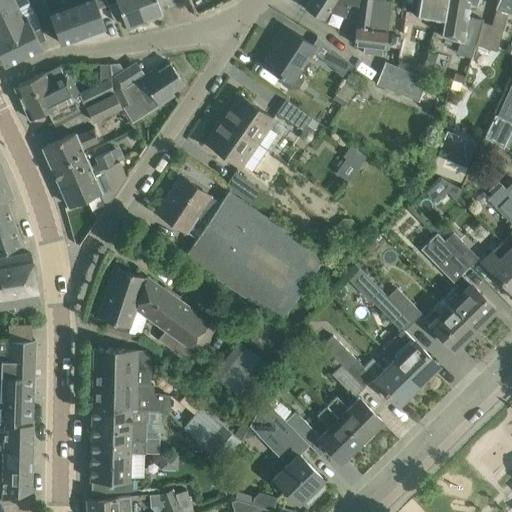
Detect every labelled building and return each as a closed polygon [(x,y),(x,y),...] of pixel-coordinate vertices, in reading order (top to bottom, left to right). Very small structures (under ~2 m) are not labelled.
[(0,0),(0,58),(3,65),(18,58),(19,59),(31,53),(30,52),(41,47),(39,43),(45,40),(40,27),(33,31),(26,16),(22,18),(13,0),(0,0)] [(77,0),(58,7),(55,0),(43,0),(59,43),(76,37),(77,41),(92,35),(91,31),(105,26),(98,8),(108,5),(105,0),(77,0)] [(115,0),(116,2),(118,8),(122,18),(125,26),(143,20),(135,0),(115,0)] [(135,0),(143,20),(161,13),(159,8),(173,1),(172,0),(135,0)] [(347,5),(355,6),(350,45),(364,46),(363,53),(381,56),(384,32),(390,1),(383,0),(309,0),(304,8),(322,19),(327,10),(342,16),(347,5)] [(417,0),(414,17),(442,22),(444,16),(449,17),(452,2),(446,1),(446,0),(417,0)] [(441,31),(440,35),(460,40),(456,53),(470,57),(474,44),(480,22),(481,20),(466,17),(468,5),(475,6),(475,0),(446,0),(446,1),(452,2),(449,17),(444,16),(442,22),(441,31)] [(511,0),(497,0),(491,21),(502,24),(506,11),(511,12),(511,0)] [(116,2),(108,5),(114,21),(122,18),(118,8),(116,2)] [(480,22),(474,44),(486,48),(495,50),(501,28),(490,25),(480,22)] [(299,67),(314,45),(283,25),(276,36),(279,38),(262,64),(280,76),(281,83),(289,88),(299,85),(303,80),(299,67)] [(342,75),(351,63),(332,49),(323,60),(342,75)] [(183,83),(169,63),(157,71),(155,67),(133,81),(131,83),(140,97),(145,105),(154,99),(158,105),(173,95),(171,91),(183,83)] [(13,87),(29,119),(73,97),(58,65),(43,73),(43,72),(13,87)] [(131,83),(133,81),(125,68),(111,76),(113,91),(121,106),(122,108),(140,97),(131,83)] [(410,71),(401,94),(418,101),(427,78),(421,76),(410,71)] [(511,79),(498,116),(511,122),(511,79)] [(113,91),(111,88),(107,80),(79,94),(84,105),(113,91)] [(113,91),(84,105),(92,121),(121,106),(113,91)] [(222,118),(256,141),(272,117),(238,94),(222,118)] [(285,99),(276,112),(309,135),(318,122),(285,99)] [(503,148),(511,128),(511,122),(502,118),(498,116),(494,114),(484,137),(503,148)] [(239,165),(240,163),(251,171),(266,149),(256,141),(222,118),(205,141),(239,165)] [(51,167),(83,153),(81,149),(97,141),(92,130),(75,137),(74,133),(42,147),(51,167)] [(430,170),(460,182),(470,157),(440,145),(430,170)] [(350,146),(342,157),(345,159),(358,167),(366,156),(350,146)] [(97,163),(89,167),(83,153),(51,167),(60,186),(114,163),(108,151),(94,157),(97,163)] [(114,163),(60,186),(69,206),(100,192),(96,184),(119,174),(114,163)] [(0,165),(0,201),(5,199),(12,197),(0,165)] [(233,171),(224,184),(264,212),(273,199),(233,171)] [(180,176),(156,212),(196,238),(184,256),(279,322),(323,256),(245,201),(228,190),(220,203),(180,176)] [(439,176),(424,191),(435,202),(447,192),(454,200),(460,188),(439,176)] [(501,185),(487,199),(511,224),(509,226),(511,229),(511,231),(511,232),(502,242),(511,252),(511,195),(508,191),(501,185)] [(0,233),(16,228),(5,199),(0,201),(0,233)] [(433,229),(469,266),(478,258),(442,221),(433,229)] [(0,252),(22,245),(16,228),(0,233),(0,252)] [(457,284),(453,288),(459,294),(449,303),(474,329),(495,308),(461,274),(469,266),(436,232),(425,243),(428,246),(429,245),(442,259),(437,264),(457,284)] [(490,252),(481,261),(497,278),(511,292),(511,291),(511,252),(502,242),(491,253),(490,252)] [(30,253),(10,256),(0,258),(0,308),(13,306),(14,310),(39,306),(30,253)] [(113,266),(96,316),(107,320),(104,330),(123,336),(125,337),(134,308),(145,316),(164,329),(157,339),(182,357),(189,347),(207,322),(145,276),(132,272),(113,266)] [(403,313),(402,313),(411,322),(421,313),(396,287),(387,296),(403,313)] [(370,299),(393,323),(402,313),(403,313),(387,296),(380,289),(370,299)] [(474,329),(449,303),(439,313),(433,307),(423,318),(453,349),(474,329)] [(212,374),(250,403),(276,368),(262,357),(279,335),(249,312),(245,318),(258,327),(245,345),(238,340),(212,374)] [(334,356),(334,357),(341,364),(352,354),(332,335),(331,336),(322,327),(313,335),(334,356)] [(382,348),(393,360),(417,384),(437,364),(402,329),(382,348)] [(0,390),(32,392),(34,340),(3,339),(0,339),(0,390)] [(93,348),(91,404),(110,405),(110,407),(132,408),(145,410),(158,411),(169,412),(169,395),(152,392),(153,384),(149,384),(150,354),(144,350),(136,349),(93,348)] [(341,364),(334,357),(328,362),(335,370),(332,373),(354,396),(362,387),(341,365),(341,364)] [(397,404),(417,384),(393,360),(383,370),(372,359),(362,368),(397,404)] [(0,422),(31,423),(32,392),(0,390),(0,422)] [(360,440),(381,420),(358,397),(348,408),(336,396),(326,406),(360,440)] [(264,441),(285,420),(272,407),(264,399),(249,425),(264,441)] [(307,442),(314,435),(340,460),(360,440),(326,406),(308,423),(294,410),(293,412),(279,399),(272,407),(285,420),(307,442)] [(110,405),(91,404),(90,440),(109,440),(109,428),(129,429),(129,440),(145,440),(145,439),(145,410),(132,408),(110,407),(110,405)] [(200,406),(183,428),(201,445),(221,463),(242,439),(200,406)] [(0,497),(30,490),(32,423),(31,423),(0,422),(0,497)] [(109,440),(90,440),(89,480),(91,480),(90,493),(132,490),(132,480),(129,480),(129,453),(144,453),(144,446),(145,440),(129,440),(129,429),(109,428),(109,440)] [(287,465),(273,478),(297,502),(322,478),(283,438),(271,449),(287,465)] [(144,446),(144,453),(158,454),(158,439),(145,439),(145,440),(144,446)] [(192,442),(175,441),(174,454),(193,455),(193,452),(192,452),(192,442)] [(162,506),(164,511),(194,511),(185,488),(174,493),(172,488),(158,494),(162,506)] [(237,491),(234,499),(234,500),(238,499),(251,503),(253,496),(237,491)] [(158,494),(148,495),(149,507),(162,506),(158,494)] [(161,511),(161,507),(149,510),(126,511),(124,496),(117,497),(86,500),(86,511),(161,511)] [(234,500),(230,501),(233,511),(260,511),(262,507),(251,503),(238,499),(234,500)]
